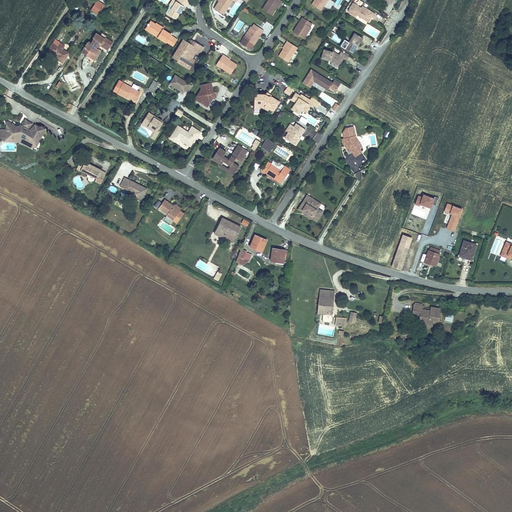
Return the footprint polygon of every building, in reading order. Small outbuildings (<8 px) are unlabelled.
[(90,10),(98,16),(105,5),(97,0),(90,10)] [(180,12),(184,6),(185,7),(189,0),(176,0),(176,1),(173,6),(168,14),(176,19),(179,14),(178,13),(179,11),(180,12)] [(224,14),(232,0),(233,0),(236,2),(237,0),(219,0),(219,1),(214,8),(224,14)] [(272,15),(276,8),(279,4),(280,4),(282,1),(280,0),(268,0),(262,9),(272,15)] [(321,11),(327,0),(314,0),(312,5),(321,11)] [(376,14),(362,6),(361,8),(353,3),(348,11),(356,17),(357,15),(358,14),(360,15),(359,16),(368,22),(371,17),(373,19),(376,14)] [(304,39),(311,27),(310,26),(307,24),(309,21),(302,17),(300,21),(302,22),(299,26),(297,25),(293,32),(304,39)] [(171,36),(168,34),(166,33),(165,33),(164,33),(165,31),(163,29),(161,31),(158,29),(160,25),(156,23),(155,24),(150,21),(149,23),(148,23),(147,25),(148,25),(147,27),(152,30),(152,29),(153,29),(156,31),(155,35),(166,43),(167,42),(173,46),(177,40),(171,36)] [(257,37),(260,32),(261,33),(264,30),(257,26),(255,29),(252,27),(251,26),(244,38),(254,45),(259,38),(257,37)] [(155,35),(156,31),(153,29),(152,29),(152,30),(147,27),(145,29),(155,35)] [(96,47),(99,42),(109,48),(113,42),(105,38),(105,37),(103,40),(101,39),(103,37),(100,36),(96,33),(93,38),(94,39),(92,43),(89,41),(82,51),(87,53),(86,55),(93,59),(99,49),(96,47)] [(358,46),(363,38),(355,33),(345,48),(353,53),(357,45),(358,46)] [(195,54),(195,53),(197,54),(196,55),(198,56),(198,55),(199,55),(204,47),(194,41),(192,44),(190,43),(184,39),(181,44),(173,57),(178,61),(177,62),(189,69),(195,60),(192,59),(195,54)] [(62,49),(64,46),(55,40),(53,43),(62,49)] [(288,62),(298,47),(287,41),(285,44),(286,45),(283,49),(279,56),(288,62)] [(62,49),(53,43),(49,50),(56,55),(56,54),(57,55),(57,56),(55,58),(62,62),(69,53),(62,49)] [(94,60),(101,50),(99,49),(93,59),(94,60)] [(347,60),(349,57),(341,51),(339,55),(333,51),(332,52),(324,49),(322,58),(328,60),(329,59),(330,59),(330,60),(335,64),(338,60),(341,62),(343,58),(347,60)] [(230,60),(226,57),(226,56),(223,54),(216,64),(231,74),(237,65),(230,60)] [(332,83),(311,70),(303,83),(310,87),(314,81),(328,90),(330,87),(336,91),(341,83),(334,79),(332,83)] [(193,86),(175,75),(169,84),(184,94),(185,91),(188,93),(193,86)] [(156,92),(162,82),(158,80),(157,82),(154,80),(153,81),(149,89),(152,90),(152,91),(156,92)] [(140,92),(123,83),(122,86),(117,83),(113,90),(118,93),(126,97),(127,95),(129,95),(128,96),(129,96),(136,100),(140,92)] [(216,97),(215,92),(213,92),(211,83),(201,85),(202,89),(203,93),(200,97),(199,96),(196,99),(201,103),(203,99),(209,103),(213,98),(216,97)] [(312,106),(316,99),(312,97),(310,100),(301,94),(300,96),(296,93),(292,100),(296,102),(292,109),(299,113),(302,109),(306,112),(308,108),(307,107),(308,104),(310,105),(312,106)] [(279,102),(271,96),(268,96),(265,94),(255,94),(254,105),(260,105),(268,110),(269,108),(273,111),(279,102)] [(336,112),(340,106),(336,103),(332,109),(336,112)] [(181,117),(184,112),(178,109),(175,113),(179,116),(181,117)] [(163,122),(148,114),(141,126),(153,132),(149,138),(155,141),(160,132),(158,131),(163,122)] [(28,129),(33,124),(26,119),(22,126),(28,129)] [(6,122),(7,124),(7,126),(9,127),(7,130),(6,129),(5,129),(3,129),(1,129),(4,138),(12,138),(12,141),(17,141),(18,139),(24,141),(22,142),(33,147),(36,147),(40,140),(37,139),(38,138),(39,138),(42,132),(44,132),(46,129),(42,126),(40,127),(35,124),(31,130),(27,133),(23,130),(18,130),(17,129),(15,130),(14,127),(15,125),(13,123),(12,124),(9,121),(6,122)] [(300,134),(302,132),(303,133),(306,129),(296,123),(294,126),(293,126),(288,132),(285,138),(295,145),(300,138),(298,137),(300,134)] [(28,129),(22,126),(22,125),(15,125),(17,129),(18,130),(23,130),(27,133),(31,130),(28,129)] [(191,145),(200,131),(192,126),(188,132),(186,131),(178,125),(170,138),(179,144),(181,141),(183,142),(184,141),(191,145)] [(360,143),(356,138),(353,127),(346,128),(343,133),(344,138),(343,139),(344,141),(346,144),(344,145),(348,150),(350,149),(355,156),(362,152),(360,149),(359,150),(356,145),(360,143)] [(4,138),(1,129),(0,129),(0,133),(2,139),(4,141),(12,141),(12,138),(4,138),(3,138),(4,138)] [(266,138),(261,148),(270,153),(276,144),(266,138)] [(33,147),(22,142),(24,141),(18,139),(17,141),(31,148),(36,147),(33,147)] [(229,159),(224,156),(226,152),(219,147),(212,159),(221,164),(224,161),(230,165),(228,169),(235,173),(239,166),(233,162),(236,158),(241,161),(244,155),(245,154),(247,151),(238,145),(229,159)] [(81,170),(85,161),(82,159),(77,168),(81,170)] [(284,166),(279,162),(278,164),(273,160),(271,164),(281,170),(284,166)] [(106,173),(101,170),(101,169),(95,166),(94,167),(91,166),(92,164),(85,161),(81,170),(96,178),(95,180),(101,183),(106,173)] [(290,169),(284,166),(281,170),(271,164),(268,162),(262,171),(281,183),(290,169)] [(235,173),(221,164),(220,166),(234,175),(235,173)] [(147,189),(125,178),(121,184),(125,186),(125,188),(134,193),(133,195),(142,199),(147,189)] [(422,197),(418,195),(415,206),(418,207),(419,209),(430,212),(434,197),(423,194),(422,197)] [(317,221),(321,215),(316,212),(317,210),(310,206),(314,200),(307,195),(298,209),(304,213),(305,211),(307,212),(306,214),(305,215),(311,219),(312,218),(317,221)] [(173,220),(180,210),(177,208),(176,205),(174,206),(165,199),(158,209),(173,220)] [(233,242),(241,227),(222,217),(214,233),(233,242)] [(262,250),(267,240),(255,235),(250,246),(255,248),(255,247),(262,250)] [(403,263),(411,239),(403,236),(401,242),(398,249),(394,261),(403,263)] [(472,260),(476,245),(464,241),(460,255),(467,257),(467,258),(472,260)] [(511,246),(511,247),(511,245),(511,244),(506,242),(500,256),(508,259),(508,258),(511,259),(511,246)] [(436,266),(440,254),(439,254),(440,251),(437,250),(437,249),(431,247),(431,248),(430,248),(429,250),(424,263),(426,264),(428,265),(430,265),(430,264),(432,264),(436,266)] [(246,252),(246,251),(241,248),(238,256),(248,261),(248,260),(243,258),(244,258),(245,253),(246,252)] [(288,260),(289,251),(285,250),(273,248),(271,260),(276,261),(276,260),(283,261),(284,259),(288,260)] [(249,260),(252,254),(246,252),(245,253),(244,258),(249,260)] [(400,270),(403,263),(394,261),(392,267),(400,270)] [(334,291),(320,290),(318,312),(323,313),(333,313),(334,292),(334,291)] [(413,313),(417,313),(421,314),(420,316),(423,316),(425,319),(424,323),(432,324),(433,319),(439,320),(441,309),(431,307),(431,311),(422,309),(423,306),(414,304),(413,313)] [(333,313),(323,313),(323,321),(332,322),(333,313)] [(420,316),(419,324),(432,326),(432,324),(424,323),(425,319),(423,316),(420,316)] [(341,318),(336,317),(335,325),(345,326),(345,322),(341,321),(341,318)]
